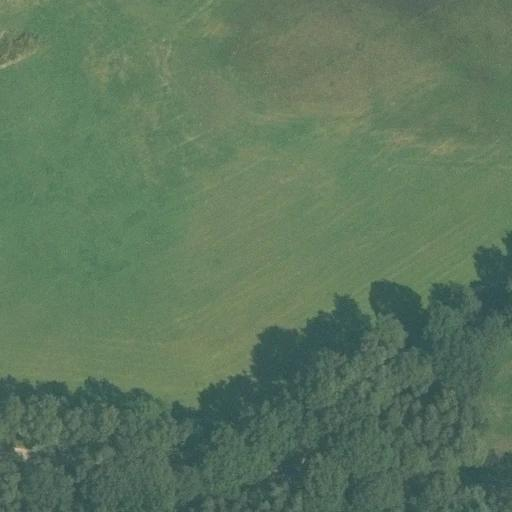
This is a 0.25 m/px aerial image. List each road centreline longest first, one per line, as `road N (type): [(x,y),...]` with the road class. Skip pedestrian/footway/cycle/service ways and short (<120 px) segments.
road 1 (track): [(511,306),(237,474)]
road 2 (unclassified): [(511,490),(237,474)]
road 3 (track): [(0,444),(237,474)]
